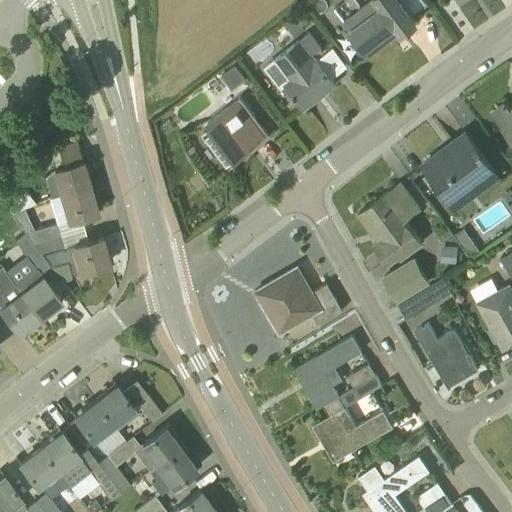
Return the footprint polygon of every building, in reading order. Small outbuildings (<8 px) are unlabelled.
[(416,21),(399,0),(372,0),(347,19),(368,46),(396,25),(401,32),(416,21)] [(312,19),(304,8),(296,13),(304,25),(312,19)] [(302,26),(294,16),(285,23),(295,36),(304,29),(302,26)] [(322,48),(310,32),(269,63),(270,64),(270,67),(268,69),(281,86),(285,82),(304,107),(318,96),(317,94),(334,81),(314,55),(322,48)] [(235,65),(222,75),(232,88),(245,78),(235,65)] [(267,136),(269,134),(240,96),(238,98),(239,99),(207,123),(209,125),(204,129),(227,160),(233,156),(235,159),(266,135),(267,136)] [(511,138),(511,102),(511,103),(509,100),(493,111),(511,138)] [(423,164),(457,209),(500,177),(482,153),(483,152),(481,148),(479,150),(469,137),(447,154),(443,149),(423,164)] [(45,175),(51,196),(90,185),(77,140),(57,146),(62,165),(53,168),(45,175)] [(0,189),(0,199),(8,210),(10,213),(24,207),(35,202),(19,181),(16,177),(0,189)] [(51,196),(49,197),(54,212),(57,223),(58,223),(69,220),(83,216),(98,212),(90,185),(51,196)] [(398,255),(401,259),(423,242),(407,220),(411,217),(390,189),(358,213),(379,241),(374,244),(388,262),(398,255)] [(24,207),(10,213),(25,232),(34,229),(24,207)] [(57,223),(34,229),(25,232),(33,244),(62,235),(58,223),(57,223)] [(58,274),(51,265),(33,244),(25,232),(15,240),(36,268),(15,283),(40,316),(62,299),(48,281),(58,274)] [(102,236),(90,239),(65,246),(62,235),(33,244),(51,265),(66,261),(70,275),(79,272),(79,271),(110,262),(102,236)] [(473,240),(465,246),(471,255),(479,249),(473,240)] [(456,263),(457,248),(442,246),(441,262),(456,263)] [(511,250),(501,257),(511,278),(511,250)] [(429,281),(415,258),(384,276),(397,300),(429,281)] [(336,296),(335,297),(327,282),(305,295),(291,269),(261,287),(276,312),(270,315),(279,332),(312,312),(319,324),(343,309),(336,296)] [(443,276),(399,303),(408,317),(451,291),(443,276)] [(12,278),(0,287),(0,306),(18,332),(40,316),(15,283),(12,278)] [(511,288),(509,282),(477,300),(504,349),(502,350),(504,353),(510,350),(510,349),(511,347),(511,288)] [(424,345),(425,345),(448,385),(477,368),(455,329),(438,339),(429,323),(416,331),(424,345)] [(334,384),(343,379),(335,365),(362,350),(352,334),(316,355),(316,354),(294,367),(317,408),(324,404),(340,395),(334,384)] [(369,362),(347,375),(354,387),(376,374),(369,362)] [(313,424),(334,460),(357,447),(357,446),(393,426),(383,409),(356,425),(345,406),(360,397),(382,385),(376,374),(354,387),(340,395),(324,404),(330,414),(313,424)] [(134,378),(120,388),(128,400),(143,390),(134,378)] [(124,417),(135,409),(116,384),(95,400),(114,424),(117,428),(127,421),(124,417)] [(152,421),(162,414),(147,393),(136,400),(152,421)] [(76,417),(94,440),(114,424),(95,400),(75,416),(76,417)] [(116,465),(140,446),(154,465),(179,446),(164,426),(140,445),(133,435),(108,455),(116,465)] [(61,431),(40,447),(69,483),(71,485),(89,471),(110,500),(120,492),(97,462),(93,456),(85,462),(61,431)] [(155,479),(151,482),(161,494),(171,486),(195,468),(179,446),(155,465),(162,474),(155,479)] [(40,447),(20,462),(38,486),(41,484),(48,479),(58,491),(69,483),(40,447)] [(130,484),(116,465),(108,455),(108,454),(97,462),(120,492),(130,484)] [(408,511),(395,493),(429,469),(419,454),(385,478),(384,477),(383,478),(373,465),(357,477),(366,489),(363,492),(376,511),(408,511)] [(4,475),(0,477),(0,511),(20,511),(26,508),(29,511),(44,511),(35,500),(27,505),(4,475)] [(417,496),(424,506),(426,509),(447,494),(438,481),(417,496)] [(210,511),(214,509),(199,490),(169,511),(167,511),(162,504),(151,511),(210,511)] [(44,511),(60,511),(61,511),(46,491),(35,500),(44,511)] [(447,494),(426,509),(428,511),(438,511),(442,510),(452,502),(447,494)] [(155,495),(134,511),(135,511),(151,511),(162,504),(156,497),(155,495)] [(478,503),(473,496),(466,502),(464,503),(469,510),(478,503)] [(91,511),(93,511),(100,507),(95,500),(87,506),(91,511)]
